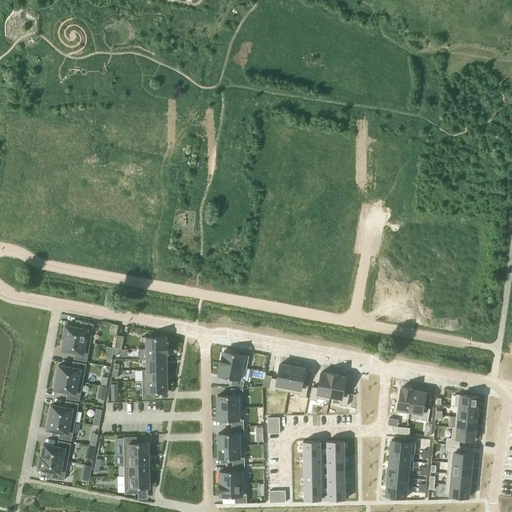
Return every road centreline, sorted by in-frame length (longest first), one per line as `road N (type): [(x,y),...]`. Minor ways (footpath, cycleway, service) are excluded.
road 1 (residential): [(0,248),(38,264),(353,322)]
road 2 (residential): [(495,511),(504,386),(386,363)]
road 3 (residential): [(285,485),(285,432),(382,430),(386,363)]
road 4 (residential): [(386,363),(199,335)]
road 5 (residential): [(56,304),(21,478)]
road 6 (residential): [(199,335),(214,511)]
road 7 (residential): [(56,304),(199,335)]
